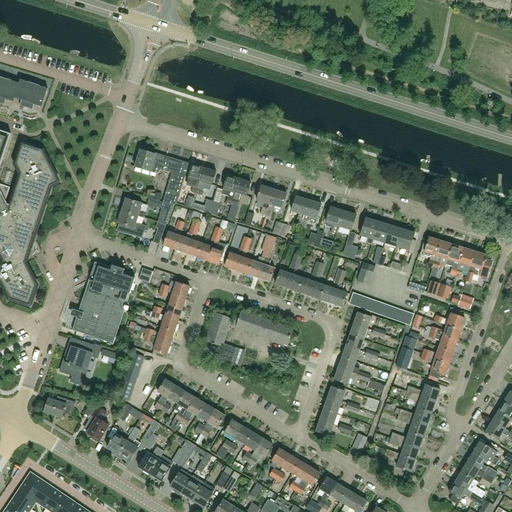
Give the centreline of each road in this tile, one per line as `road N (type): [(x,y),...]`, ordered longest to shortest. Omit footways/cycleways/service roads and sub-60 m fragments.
road 1 (unclassified): [(510,240),(120,119)]
road 2 (primary): [(511,138),(160,26)]
road 3 (residential): [(297,435),(331,325),(207,278)]
road 4 (residential): [(297,435),(177,363),(207,278)]
road 5 (residential): [(461,431),(450,406),(510,240)]
road 6 (tertiary): [(16,419),(163,511)]
road 7 (residential): [(101,511),(30,462),(0,506)]
road 8 (residential): [(414,506),(297,435)]
road 9 (residential): [(207,278),(78,235)]
road 10 (residential): [(128,97),(0,57)]
road 11 (residential): [(78,235),(120,119)]
